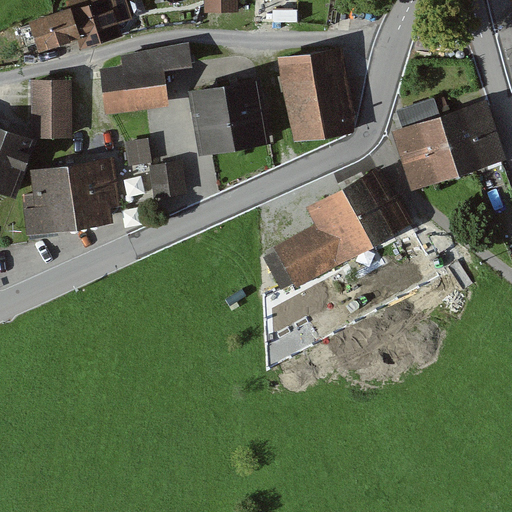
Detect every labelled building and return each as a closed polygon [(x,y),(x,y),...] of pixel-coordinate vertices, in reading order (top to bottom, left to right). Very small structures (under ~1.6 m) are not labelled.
[(66,10),(65,10),(73,35),(69,36),(69,37),(74,35),(77,47),(116,35),(112,21),(126,16),(120,0),(77,0),(64,4),(66,10)] [(218,5),(218,10),(233,10),(232,0),(202,0),(203,5),(218,5)] [(73,35),(65,10),(28,22),(17,26),(23,44),(25,49),(35,46),(36,47),(69,37),(69,36),(73,35)] [(193,66),(190,45),(120,55),(122,69),(104,72),(110,112),(167,104),(163,71),(193,66)] [(298,138),(344,131),(330,49),(284,56),(298,138)] [(65,81),(31,81),(31,114),(31,136),(64,136),(65,81)] [(198,147),(206,146),(262,136),(253,82),(189,93),(198,147)] [(400,109),(421,176),(459,164),(444,117),(440,119),(433,99),(400,109)] [(486,104),(444,117),(459,164),(502,150),(486,104)] [(0,186),(11,190),(28,141),(0,130),(0,186)] [(151,160),(148,141),(126,144),(129,164),(151,160)] [(116,204),(110,162),(109,157),(27,169),(31,193),(20,194),(24,228),(25,228),(26,237),(53,233),(52,224),(102,216),(100,206),(116,204)] [(150,167),(154,197),(184,193),(180,163),(150,167)] [(333,257),(392,226),(403,220),(375,170),(308,207),(318,226),(333,257)] [(318,226),(278,248),(276,249),(262,257),(278,287),(292,280),(333,257),(318,226)]
